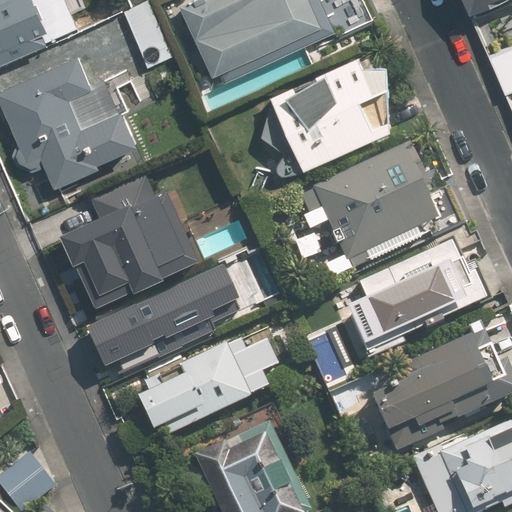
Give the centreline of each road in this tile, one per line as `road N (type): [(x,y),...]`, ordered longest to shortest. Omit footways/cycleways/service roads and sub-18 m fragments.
road 1 (residential): [(111,511),(0,263)]
road 2 (residential): [(419,0),(511,208)]
